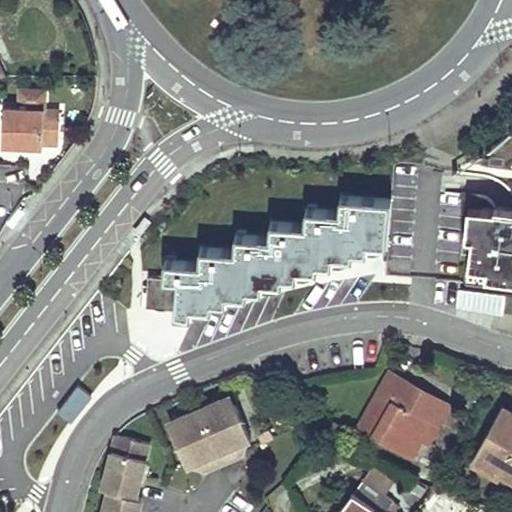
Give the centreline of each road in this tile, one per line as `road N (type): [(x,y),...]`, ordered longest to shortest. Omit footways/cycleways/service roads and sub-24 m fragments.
road 1 (residential): [(58,511),(74,457),(108,409),(229,351),(301,328),(380,317),(421,321),(511,351)]
road 2 (tertiary): [(0,365),(163,161),(193,139),(255,116)]
road 3 (tertiary): [(127,22),(127,87),(107,146),(0,283)]
road 4 (tertiary): [(255,116),(346,122),(391,107),(424,91),(483,35)]
road 5 (tertiary): [(127,22),(210,96),(255,116)]
